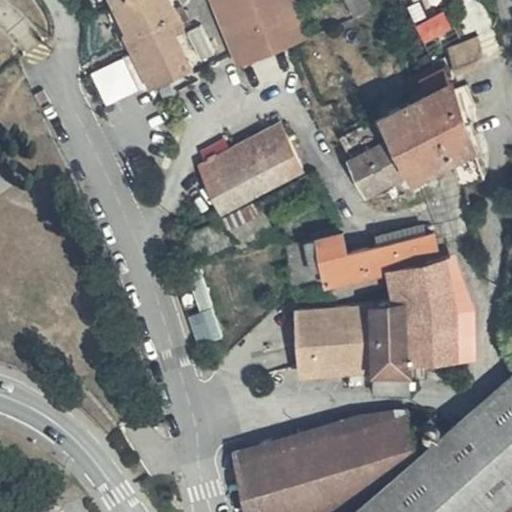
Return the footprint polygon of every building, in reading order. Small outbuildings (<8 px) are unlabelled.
[(108,32),(117,51),(133,44),(149,75),(172,63),(158,34),(165,30),(150,0),(97,0),(113,31),(108,32)] [(196,0),(226,71),(275,50),(255,0),(196,0)] [(255,0),(275,50),(295,41),(277,0),(255,0)] [(484,49),(475,30),(431,50),(440,69),(484,49)] [(133,44),(117,51),(133,83),(149,75),(133,44)] [(406,74),(413,89),(437,77),(430,63),(406,74)] [(440,80),(450,100),(462,94),(452,74),(440,80)] [(390,129),(338,155),(358,190),(444,144),(448,151),(445,154),(454,174),(480,160),(450,100),(440,80),(438,76),(437,77),(413,89),(378,107),(390,129)] [(328,133),(333,146),(338,155),(390,129),(378,107),(328,133)] [(188,164),(194,176),(271,139),(265,126),(188,164)] [(194,176),(211,214),(261,186),(287,172),(271,139),(194,176)] [(311,231),(315,250),(337,245),(336,240),(331,226),(311,231)] [(315,250),(321,277),(358,269),(380,264),(417,255),(416,252),(419,251),(413,226),(337,245),(315,250)] [(380,264),(383,278),(385,283),(399,282),(440,279),(439,274),(435,248),(419,251),(416,252),(417,255),(380,264)] [(321,277),(324,290),(360,282),(358,269),(321,277)] [(401,351),(446,347),(452,346),(440,279),(399,282),(399,290),(401,351)] [(364,353),(364,365),(401,363),(401,351),(399,290),(338,298),(342,355),(364,353)] [(292,360),(342,355),(338,298),(287,304),(292,360)] [(201,340),(224,335),(217,305),(194,310),(201,340)] [(511,511),(511,358),(502,365),(505,371),(479,392),(479,393),(478,410),(459,408),(406,450),(395,403),(388,404),(330,417),(220,439),(238,511),(511,511)] [(365,382),(399,381),(402,381),(401,363),(364,365),(365,382)] [(479,393),(479,392),(459,408),(478,410),(479,393)]
